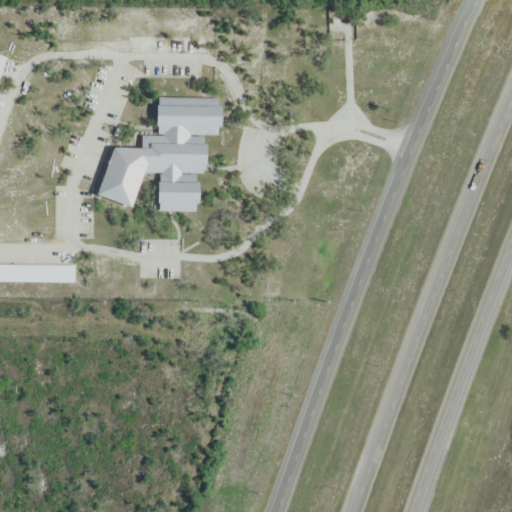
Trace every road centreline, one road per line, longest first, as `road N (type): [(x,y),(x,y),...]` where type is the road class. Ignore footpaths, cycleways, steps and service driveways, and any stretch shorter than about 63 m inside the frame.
road 1 (tertiary): [(480,0),(395,199),(278,511)]
road 2 (trunk): [(511,119),(367,511)]
road 3 (trunk): [(416,511),(511,240)]
